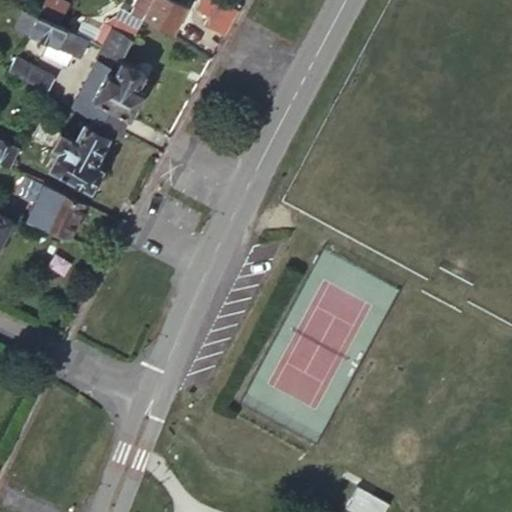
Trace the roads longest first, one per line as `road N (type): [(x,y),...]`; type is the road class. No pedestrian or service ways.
road 1 (secondary): [(357,0),(152,391)]
road 2 (unknown): [(197,306),(130,268),(83,356)]
road 3 (residential): [(152,391),(0,314)]
road 4 (secondary): [(152,391),(108,511)]
